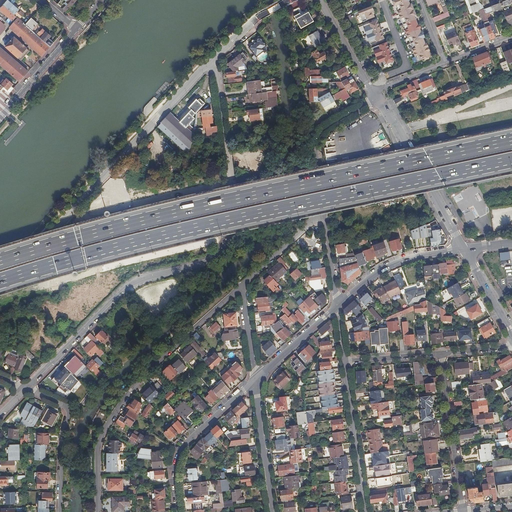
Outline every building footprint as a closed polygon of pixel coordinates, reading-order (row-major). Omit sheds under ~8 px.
[(13,5),(14,3),(16,1),(15,0),(8,0),(4,5),(15,16),(18,12),(20,11),(18,9),(13,5)] [(61,0),(57,5),(65,12),(71,5),(72,6),(76,2),(80,5),(81,2),(78,0),(61,0)] [(416,57),(418,62),(425,59),(425,61),(431,59),(430,57),(431,57),(429,52),(430,51),(427,43),(426,44),(425,42),(423,39),(425,38),(423,32),(422,33),(420,29),(422,29),(420,25),(418,25),(417,23),(415,16),(416,16),(412,4),(410,5),(409,1),(410,1),(409,0),(392,0),(393,1),(392,1),(395,7),(396,6),(399,12),(398,12),(401,19),(406,30),(405,31),(408,38),(409,38),(413,49),(416,57)] [(426,0),(429,6),(437,2),(438,5),(441,4),(442,8),(443,7),(446,13),(433,18),(435,22),(451,16),(448,8),(444,0),(426,0)] [(489,13),(502,8),(500,3),(484,9),(494,34),(498,33),(494,23),(491,23),(491,22),(492,21),(489,13)] [(20,20),(15,16),(4,5),(0,10),(13,21),(16,18),(18,19),(15,23),(10,28),(11,28),(6,33),(9,36),(14,31),(43,56),(51,46),(37,35),(36,34),(26,25),(20,20)] [(372,6),(359,12),(360,16),(361,15),(363,22),(375,17),(373,11),(374,10),(372,6)] [(494,34),(484,9),(479,11),(485,28),(484,28),(484,29),(479,30),(484,43),(496,39),(494,34)] [(511,9),(503,13),(507,22),(511,20),(511,9)] [(300,13),(294,16),(301,28),(314,21),(309,12),(302,16),(300,13)] [(41,27),(38,25),(39,24),(32,18),(26,25),(36,34),(41,28),(41,27)] [(377,20),(364,26),(365,29),(364,29),(369,42),(370,41),(371,44),(385,39),(382,33),(384,33),(381,26),(380,26),(377,20)] [(51,36),(43,29),(40,32),(37,35),(51,46),(54,42),(49,38),(51,36)] [(309,35),(315,47),(322,44),(326,41),(324,36),(323,37),(322,38),(320,35),(318,30),(309,35)] [(466,33),(472,48),(480,45),(474,30),(466,33)] [(450,45),(453,44),(456,43),(457,45),(457,46),(462,45),(456,31),(446,35),(450,45)] [(30,50),(15,37),(11,41),(10,43),(6,47),(22,60),(30,50)] [(254,44),(250,48),(255,54),(257,57),(264,51),(263,49),(266,46),(260,38),(257,41),(257,42),(256,43),(254,44)] [(387,43),(373,48),(374,51),(379,64),(381,67),(394,61),(392,56),(393,55),(390,48),(389,48),(387,43)] [(13,59),(0,47),(0,64),(11,73),(20,81),(29,72),(13,59)] [(317,51),(313,53),(320,66),(329,61),(324,53),(319,55),(317,51)] [(225,69),(226,72),(236,71),(246,70),(247,70),(244,63),(248,60),(243,53),(228,65),(231,68),(225,69)] [(480,55),(485,67),(486,67),(487,69),(493,66),(490,61),(491,61),(492,60),(489,53),(488,54),(487,53),(480,55)] [(480,55),(473,58),(477,67),(475,68),(477,73),(486,70),(485,67),(480,55)] [(511,73),(506,61),(501,64),(503,71),(505,74),(505,75),(506,75),(511,73)] [(337,72),(334,73),(335,75),(338,74),(338,75),(337,76),(339,80),(341,79),(341,80),(349,76),(347,71),(350,69),(348,65),(345,67),(345,68),(337,72)] [(323,76),(323,70),(313,71),(313,68),(306,68),(306,77),(309,77),(323,76)] [(246,70),(236,71),(236,72),(227,73),(228,77),(229,77),(231,77),(232,83),(242,81),(241,76),(242,76),(244,76),(245,76),(246,76),(246,75),(246,74),(246,70)] [(342,82),(347,91),(350,90),(351,93),(359,89),(352,76),(342,82)] [(12,86),(14,84),(7,78),(5,80),(3,79),(0,82),(0,83),(4,87),(10,93),(14,88),(12,86)] [(433,87),(435,85),(433,79),(422,84),(424,89),(426,88),(427,90),(431,89),(430,88),(431,87),(431,86),(432,85),(433,87)] [(403,91),(404,96),(409,94),(421,89),(417,80),(413,82),(414,86),(412,87),(411,85),(408,86),(409,88),(403,91)] [(247,82),(248,94),(249,94),(273,92),(272,87),(261,89),(260,81),(247,82)] [(332,82),(330,82),(330,85),(337,85),(341,91),(334,95),(337,100),(341,97),(343,100),(350,96),(347,91),(342,82),(335,82),(332,82)] [(463,85),(453,89),(455,94),(456,93),(457,95),(469,90),(467,84),(463,86),(463,85)] [(317,91),(329,91),(327,89),(309,89),(310,102),(320,102),(324,107),(335,101),(330,93),(319,99),(317,97),(317,91)] [(421,89),(409,94),(411,102),(416,99),(424,96),(421,89)] [(273,92),(249,94),(250,101),(257,100),(257,102),(263,101),(262,100),(277,98),(276,91),(273,92)] [(187,128),(195,119),(193,117),(205,104),(200,99),(198,101),(197,99),(189,108),(178,120),(171,114),(158,127),(169,137),(188,155),(193,141),(195,135),(196,132),(191,127),(188,130),(187,128)] [(263,108),(247,110),(248,115),(252,114),(253,121),(264,119),(263,108)] [(213,123),(213,116),(203,117),(203,119),(204,124),(197,125),(197,128),(199,128),(210,127),(210,123),(213,123)] [(212,132),(218,131),(217,126),(210,127),(199,128),(200,130),(207,130),(207,135),(212,135),(212,132)] [(396,224),(397,226),(398,228),(405,224),(409,222),(408,217),(396,224)] [(442,230),(442,231),(441,230),(440,230),(434,231),(434,234),(432,235),(432,237),(430,238),(432,247),(444,246),(445,246),(448,241),(442,230)] [(403,248),(400,239),(390,242),(392,251),(403,248)] [(387,253),(384,243),(373,246),(374,248),(377,256),(387,253)] [(374,257),(371,249),(366,251),(364,251),(363,252),(366,261),(374,258),(374,257)] [(367,263),(363,253),(355,256),(355,257),(359,266),(367,263)] [(501,261),(509,260),(508,253),(500,254),(501,261)] [(359,266),(355,257),(347,258),(340,259),(343,282),(349,284),(361,273),(359,266)] [(285,264),(280,258),(277,260),(280,263),(282,266),(284,265),(285,264)] [(321,268),(319,261),(312,262),(313,270),(310,270),(309,263),(307,263),(309,277),(310,281),(318,280),(325,279),(327,279),(326,273),(325,268),(321,268)] [(278,279),(287,271),(285,269),(282,266),(280,263),(269,273),(271,276),(277,283),(280,280),(278,279)] [(448,273),(447,265),(447,264),(439,265),(440,274),(448,273)] [(455,273),(454,264),(447,265),(448,273),(448,274),(455,273)] [(433,275),(432,265),(424,267),(425,277),(431,276),(431,278),(433,278),(433,275)] [(440,274),(439,265),(432,265),(433,275),(440,274)] [(302,275),(297,269),(290,275),(295,281),(302,275)] [(402,280),(399,274),(394,277),(396,281),(397,283),(402,280)] [(274,285),(277,283),(271,276),(264,281),(274,292),(276,290),(278,292),(280,290),(277,287),(276,287),(274,285)] [(402,294),(397,283),(396,281),(391,284),(391,285),(390,286),(389,285),(385,287),(392,297),(396,295),(396,296),(402,294)] [(463,295),(461,290),(459,287),(457,283),(454,285),(450,288),(447,289),(451,294),(452,294),(455,299),(463,295)] [(390,298),(383,288),(382,287),(373,293),(376,298),(379,296),(382,301),(384,300),(386,301),(390,299),(390,298)] [(417,290),(406,293),(409,304),(425,299),(425,296),(424,290),(417,292),(417,290)] [(365,306),(373,299),(367,292),(359,299),(365,306)] [(326,300),(326,299),(322,294),(318,297),(315,293),(309,296),(310,297),(318,306),(319,307),(320,305),(321,306),(325,303),(326,300)] [(458,307),(470,301),(466,294),(455,301),(458,307)] [(269,306),(268,302),(267,297),(256,298),(257,304),(258,304),(259,311),(267,311),(267,312),(271,312),(270,306),(269,306)] [(314,309),(318,306),(310,297),(299,306),(303,310),(303,311),(308,317),(310,315),(310,313),(312,311),(313,313),(315,311),(314,309)] [(361,309),(358,305),(361,302),(357,298),(354,301),(347,307),(344,310),(344,313),(346,315),(349,313),(352,310),(353,312),(356,315),(355,316),(357,319),(362,314),(359,311),(361,309)] [(292,315),(285,308),(288,305),(285,301),(283,306),(282,310),(284,313),(285,313),(289,318),(292,322),(293,323),(298,320),(302,324),(305,321),(304,320),(305,318),(299,312),(298,310),(295,313),(297,314),(294,316),(293,314),(292,315)] [(441,314),(440,308),(427,301),(428,315),(441,314)] [(426,311),(425,306),(421,307),(421,303),(414,306),(415,311),(415,312),(426,311)] [(482,313),(477,305),(476,306),(466,311),(471,319),(480,314),(482,313)] [(415,311),(414,306),(409,308),(401,312),(401,316),(415,311)] [(389,317),(380,307),(379,308),(380,309),(378,311),(385,318),(387,318),(389,317)] [(382,320),(371,308),(369,310),(375,318),(377,322),(379,321),(382,320)] [(441,322),(452,322),(452,317),(446,317),(446,311),(440,308),(441,314),(441,322)] [(235,326),(235,319),(236,319),(236,313),(224,315),(225,322),(226,326),(225,327),(225,331),(236,329),(235,326)] [(276,321),(275,313),(266,314),(266,316),(262,317),(263,326),(274,325),(277,322),(276,321)] [(292,322),(289,318),(286,315),(283,318),(288,325),(292,322)] [(487,319),(477,325),(482,333),(483,332),(487,337),(495,333),(494,329),(492,326),(487,319)] [(284,328),(279,321),(277,322),(274,325),(263,326),(264,332),(271,331),(275,334),(284,328)] [(334,329),(333,322),(330,321),(319,331),(323,335),(328,331),(330,333),(334,329)] [(399,331),(398,321),(388,322),(389,332),(399,331)] [(221,327),(217,322),(209,329),(213,333),(221,327)] [(291,334),(287,330),(288,329),(288,328),(293,323),(292,322),(288,325),(284,328),(275,334),(272,337),(278,343),(282,339),(284,340),(291,334)] [(415,344),(415,341),(414,338),(416,338),(415,336),(414,336),(414,335),(408,335),(407,322),(402,322),(404,339),(405,351),(408,350),(407,345),(415,344)] [(116,342),(103,329),(102,331),(102,330),(95,337),(102,343),(105,339),(108,342),(112,346),(116,342)] [(238,339),(237,329),(236,329),(225,331),(224,331),(222,336),(223,341),(238,339)] [(443,342),(442,329),(440,329),(440,334),(437,334),(437,331),(434,331),(434,334),(431,334),(432,344),(441,343),(441,342),(443,342)] [(472,339),(472,330),(458,331),(459,340),(465,340),(468,340),(472,339)] [(352,341),(371,339),(371,334),(370,331),(351,334),(352,341)] [(97,339),(90,333),(87,336),(94,342),(97,339)] [(389,341),(388,335),(382,335),(381,334),(380,334),(380,336),(380,337),(377,337),(377,334),(371,335),(372,343),(376,342),(377,344),(382,343),(382,342),(389,341)] [(332,348),(331,341),(320,343),(313,335),(310,338),(321,350),(332,348)] [(104,352),(94,342),(87,336),(85,339),(89,344),(84,349),(91,356),(96,351),(100,356),(104,352)] [(277,349),(270,342),(269,342),(265,346),(263,348),(266,351),(265,352),(269,356),(277,349)] [(213,363),(209,359),(206,356),(207,355),(197,344),(193,347),(203,359),(207,364),(209,366),(213,363)] [(192,358),(198,354),(190,345),(185,351),(181,355),(187,363),(192,358)] [(314,356),(313,355),(316,353),(309,345),(298,355),(305,362),(312,356),(313,357),(314,356)] [(332,361),(332,351),(335,351),(334,348),(332,348),(321,350),(320,353),(323,352),(323,354),(321,354),(321,357),(323,357),(323,362),(330,361),(332,361)] [(21,354),(18,352),(18,353),(17,355),(10,353),(11,351),(8,349),(5,356),(8,357),(6,363),(14,366),(18,358),(19,359),(21,354)] [(83,358),(74,349),(72,352),(81,360),(83,358)] [(34,357),(27,350),(25,352),(27,355),(32,360),(34,357)] [(213,363),(219,357),(218,356),(216,353),(214,351),(213,352),(214,354),(209,359),(213,363)] [(15,368),(15,369),(19,371),(26,356),(21,354),(19,359),(15,368)] [(306,368),(294,355),(291,357),(295,361),(293,362),(296,365),(293,367),(299,374),(306,368)] [(502,367),(511,361),(511,359),(510,356),(501,361),(502,363),(499,365),(500,367),(502,367)] [(103,363),(97,357),(94,360),(99,366),(100,366),(103,363)] [(97,368),(99,366),(94,360),(93,359),(87,366),(97,377),(101,373),(97,368)] [(179,374),(186,367),(179,359),(172,366),(178,373),(179,374)] [(331,369),(330,361),(323,362),(320,362),(321,370),(331,369)] [(507,371),(511,368),(511,361),(502,367),(503,370),(491,378),(491,382),(492,382),(495,380),(498,378),(508,373),(507,371)] [(423,379),(422,374),(420,374),(418,362),(413,362),(414,373),(416,385),(426,384),(434,383),(435,383),(434,378),(429,379),(429,380),(426,380),(426,379),(423,379)] [(231,363),(228,366),(237,377),(240,374),(239,372),(243,369),(237,363),(233,366),(231,363)] [(470,371),(469,363),(454,364),(456,375),(470,374),(470,371)] [(170,381),(178,373),(172,366),(171,365),(163,373),(170,381)] [(382,382),(381,365),(372,366),(374,382),(377,381),(378,383),(382,382)] [(97,377),(87,366),(83,370),(84,371),(88,375),(89,374),(91,375),(95,379),(97,377)] [(404,372),(403,367),(392,368),(393,372),(394,381),(394,383),(394,388),(397,388),(399,388),(398,377),(396,378),(395,377),(399,376),(398,373),(404,372)] [(338,378),(336,369),(329,370),(330,379),(338,378)] [(232,382),(237,378),(230,370),(222,377),(229,384),(231,381),(232,382)] [(322,384),(320,370),(314,371),(315,375),(312,375),(313,380),(312,380),(312,385),(320,384),(322,384)] [(366,377),(366,375),(363,375),(363,371),(357,372),(358,382),(367,381),(366,377)] [(290,380),(283,372),(277,378),(284,386),(290,380)] [(77,382),(79,380),(73,374),(72,373),(70,377),(66,374),(66,376),(62,373),(58,378),(64,382),(63,383),(71,390),(77,383),(77,382)] [(491,382),(491,378),(490,374),(472,376),(474,385),(482,384),(487,383),(491,382)] [(284,386),(277,378),(274,381),(281,389),(284,386)] [(498,387),(495,389),(496,391),(497,392),(504,388),(498,378),(495,380),(495,381),(498,387)] [(229,389),(221,380),(217,384),(218,385),(212,390),(218,397),(221,394),(222,395),(229,389)] [(498,387),(495,381),(492,382),(491,382),(487,383),(489,387),(490,387),(491,388),(492,388),(494,391),(495,391),(496,391),(495,389),(498,387)] [(159,393),(163,389),(157,382),(153,386),(159,393)] [(334,392),(333,382),(322,384),(320,384),(321,394),(334,392)] [(435,391),(434,383),(426,384),(427,392),(435,391)] [(484,398),(482,384),(474,385),(471,385),(469,386),(471,400),(484,398)] [(149,403),(160,394),(159,393),(153,386),(152,386),(142,395),(149,403)] [(168,401),(175,394),(171,390),(165,396),(167,399),(166,401),(168,403),(169,402),(168,401)] [(219,398),(218,397),(212,390),(209,392),(210,393),(205,397),(211,404),(219,398)] [(382,401),(381,390),(375,391),(371,392),(371,396),(372,399),(370,399),(371,404),(378,403),(382,403),(382,401)] [(207,405),(195,392),(193,394),(192,395),(195,398),(192,401),(195,404),(198,408),(201,410),(207,405)] [(341,405),(340,395),(332,396),(333,401),(332,401),(332,400),(330,400),(330,399),(327,400),(328,408),(333,407),(333,406),(341,405)] [(433,400),(433,395),(424,397),(420,397),(422,409),(431,408),(432,408),(432,403),(432,401),(433,400)] [(290,405),(289,396),(280,398),(281,401),(276,402),(275,402),(274,403),(274,405),(275,406),(276,407),(277,407),(277,411),(287,410),(287,406),(290,405)] [(137,412),(142,404),(135,400),(131,405),(130,404),(127,408),(128,408),(130,409),(138,414),(138,413),(137,412)] [(477,401),(479,415),(484,414),(489,413),(487,400),(477,401)] [(193,410),(185,401),(174,410),(175,411),(179,416),(182,413),(185,417),(193,410)] [(240,415),(248,408),(241,401),(238,404),(239,405),(232,410),(237,415),(240,418),(241,418),(249,417),(249,416),(241,417),(240,415)] [(390,417),(388,402),(382,403),(378,403),(380,419),(384,418),(390,417)] [(35,424),(43,411),(27,403),(20,416),(25,419),(35,424)] [(174,410),(168,403),(163,407),(171,415),(175,411),(174,410)] [(147,417),(153,408),(150,404),(143,414),(147,417)] [(432,415),(432,413),(431,408),(422,409),(419,410),(421,422),(434,420),(433,415),(432,415)] [(52,426),(58,415),(48,409),(42,421),(52,426)] [(130,427),(138,415),(138,414),(130,409),(126,415),(124,418),(126,419),(124,423),(126,424),(130,427)] [(313,423),(312,414),(317,414),(316,410),(311,410),(306,411),(308,423),(313,423)] [(308,423),(306,411),(297,412),(299,425),(308,423)] [(479,415),(474,415),(476,425),(494,422),(495,425),(501,424),(501,422),(497,412),(489,413),(484,414),(479,415)] [(240,418),(237,415),(236,417),(232,413),(229,415),(228,414),(225,417),(232,424),(235,420),(238,423),(240,418)] [(403,425),(401,416),(400,416),(390,417),(384,418),(386,427),(393,426),(393,425),(400,424),(400,426),(403,426),(403,425)] [(247,422),(249,422),(249,417),(241,418),(243,428),(248,427),(247,422)] [(285,426),(284,417),(273,418),(274,428),(285,426)] [(344,428),(343,419),(331,420),(331,422),(332,422),(333,430),(344,428)] [(185,428),(178,421),(172,426),(179,434),(185,428)] [(438,432),(438,427),(438,426),(438,425),(437,424),(437,423),(426,425),(423,426),(422,426),(421,427),(422,438),(427,437),(427,438),(439,436),(439,435),(439,434),(439,433),(438,432)] [(412,434),(411,424),(403,425),(403,426),(403,427),(404,435),(412,434)] [(217,437),(223,432),(218,425),(211,431),(217,437)] [(299,437),(298,425),(287,426),(288,431),(289,431),(290,438),(293,438),(299,437)] [(177,434),(171,427),(164,433),(171,440),(177,434)] [(481,434),(480,430),(477,430),(477,427),(472,428),(473,429),(458,431),(460,439),(474,437),(474,436),(474,435),(481,434)] [(250,438),(248,428),(239,430),(237,430),(238,435),(233,435),(231,433),(227,436),(230,439),(231,441),(246,439),(250,438)] [(18,438),(18,430),(9,429),(9,438),(18,438)] [(381,441),(380,429),(368,431),(369,442),(370,442),(381,441)] [(140,443),(144,436),(135,430),(133,434),(131,433),(130,434),(129,436),(128,438),(130,439),(128,442),(134,445),(136,442),(135,442),(136,440),(140,443)] [(155,435),(147,430),(145,434),(152,439),(155,435)] [(210,445),(218,439),(217,437),(211,431),(204,438),(210,445)] [(345,440),(343,431),(333,433),(334,442),(345,440)] [(48,445),(49,433),(38,433),(37,444),(48,445)] [(207,453),(213,447),(210,445),(204,438),(197,444),(204,450),(207,453)] [(229,446),(231,441),(230,439),(226,445),(223,441),(221,443),(228,450),(229,446)] [(291,447),(290,439),(275,440),(277,451),(284,450),(284,448),(291,447)] [(438,452),(436,439),(424,441),(426,454),(435,453),(438,452)] [(384,451),(382,440),(381,441),(370,442),(371,453),(373,453),(376,453),(384,451)] [(122,447),(122,443),(118,441),(109,441),(109,445),(109,448),(109,453),(117,453),(120,453),(120,448),(122,447)] [(482,449),(480,449),(482,462),(492,460),(490,443),(482,444),(482,449)] [(19,460),(19,445),(21,445),(21,444),(20,444),(9,444),(9,447),(10,460),(15,460),(19,460)] [(45,456),(45,449),(50,449),(50,445),(48,445),(37,444),(34,444),(34,460),(46,460),(46,456),(45,456)] [(197,459),(204,450),(197,444),(191,452),(195,454),(194,456),(197,459)] [(341,444),(329,446),(331,458),(334,458),(343,457),(341,444)] [(151,452),(151,449),(141,448),(138,454),(162,457),(161,451),(151,452)] [(303,462),(301,449),(291,450),(291,451),(291,458),(292,460),(290,460),(291,464),(293,463),(303,462)] [(252,462),(251,452),(242,453),(240,453),(241,456),(242,455),(243,460),(246,459),(247,463),(252,462)] [(117,471),(117,453),(107,453),(107,471),(117,471)] [(163,470),(162,457),(138,454),(134,453),(134,457),(134,458),(152,460),(153,471),(163,470)] [(204,464),(211,456),(208,453),(204,457),(205,458),(201,463),(204,464)] [(437,464),(435,453),(426,454),(427,465),(437,464)] [(414,471),(413,459),(417,458),(417,455),(410,456),(407,457),(409,472),(414,471)] [(349,468),(347,456),(343,457),(334,458),(334,463),(336,463),(336,466),(329,467),(330,471),(336,470),(348,469),(349,468)] [(511,464),(511,457),(492,460),(493,468),(511,464)] [(15,471),(15,460),(10,460),(8,460),(0,460),(0,470),(3,470),(6,470),(6,466),(10,466),(10,471),(15,471)] [(295,474),(293,463),(291,464),(287,464),(287,465),(278,466),(280,476),(295,474)] [(255,475),(254,466),(251,466),(249,466),(245,467),(245,469),(241,470),(242,477),(246,476),(255,475)] [(197,467),(187,468),(188,480),(198,479),(197,467)] [(497,501),(494,471),(493,468),(486,469),(487,474),(488,474),(488,477),(487,477),(489,485),(491,485),(491,488),(492,494),(494,494),(494,501),(497,501)] [(348,475),(348,469),(336,470),(336,476),(335,476),(336,483),(345,481),(347,481),(346,475),(348,475)] [(164,478),(163,470),(153,471),(150,472),(150,479),(164,478)] [(447,479),(446,470),(435,471),(437,480),(447,479)] [(50,486),(50,473),(38,473),(38,488),(48,488),(48,486),(50,486)] [(297,488),(296,482),(299,482),(298,475),(284,477),(286,489),(287,489),(292,489),(297,488)] [(256,481),(255,477),(251,478),(250,476),(246,476),(242,477),(241,477),(241,482),(247,481),(247,485),(256,484),(256,482),(256,481)] [(12,482),(12,477),(0,477),(0,482),(0,485),(8,485),(8,482),(12,482)] [(123,490),(123,479),(109,479),(108,484),(109,484),(109,490),(123,490)] [(229,491),(228,479),(221,479),(222,491),(225,491),(229,491)] [(208,495),(206,481),(202,481),(193,482),(194,497),(198,496),(207,495),(208,495)] [(349,493),(348,488),(347,488),(346,485),(345,481),(336,483),(334,483),(335,489),(336,489),(337,495),(349,493)] [(449,494),(448,482),(441,483),(441,484),(434,484),(435,493),(440,492),(440,495),(449,494)] [(511,494),(511,483),(498,486),(500,496),(511,494)] [(484,501),(483,490),(481,490),(482,492),(480,492),(480,493),(479,493),(477,491),(478,490),(477,487),(468,488),(469,498),(474,502),(484,501)] [(406,505),(404,488),(397,489),(399,506),(406,505)] [(163,498),(165,498),(164,489),(155,490),(155,494),(152,494),(153,499),(156,499),(163,498)] [(242,498),(241,489),(236,490),(236,493),(232,493),(233,501),(237,500),(237,503),(245,502),(244,498),(242,498)] [(293,499),(292,489),(287,489),(287,490),(281,491),(282,500),(293,499)] [(388,501),(386,490),(378,492),(379,495),(375,495),(375,493),(370,494),(371,503),(382,501),(383,502),(388,501)] [(17,504),(16,492),(5,492),(5,504),(17,504)] [(52,501),(52,493),(41,493),(41,492),(40,492),(39,500),(52,501)] [(223,503),(222,494),(222,493),(217,494),(211,495),(211,498),(220,497),(220,503),(213,504),(214,508),(216,508),(224,507),(223,503)] [(432,503),(431,494),(416,496),(418,505),(432,503)] [(208,505),(207,495),(198,496),(199,506),(208,505)] [(354,507),(352,496),(341,498),(343,509),(347,508),(349,507),(349,508),(354,507)] [(130,507),(130,498),(113,498),(113,511),(123,511),(124,506),(130,507)] [(157,511),(164,511),(163,498),(156,499),(153,499),(152,499),(153,511),(157,511)] [(296,511),(295,502),(285,504),(287,511),(296,511)]
